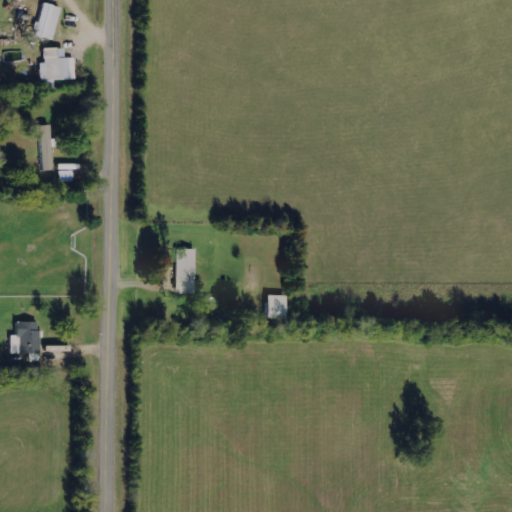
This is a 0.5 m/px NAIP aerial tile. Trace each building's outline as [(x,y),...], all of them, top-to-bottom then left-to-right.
[(36,36),(54,39),(59,6),(41,3),(36,36)] [(63,48),(43,48),(43,63),(40,63),(40,80),(75,80),(74,58),(64,58),(63,48)] [(50,125),(41,125),(41,171),(51,171),(50,125)] [(176,294),(195,293),(194,249),(175,249),(176,294)] [(266,318),(285,319),(286,296),(267,295),(266,318)] [(39,322),(16,322),(16,336),(10,336),(10,354),(29,354),(29,362),(39,361),(39,322)]
